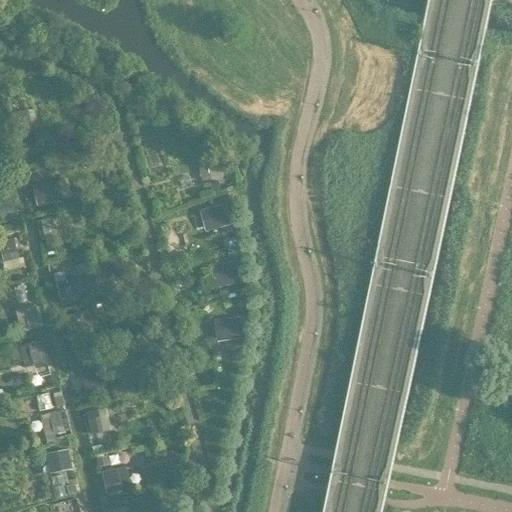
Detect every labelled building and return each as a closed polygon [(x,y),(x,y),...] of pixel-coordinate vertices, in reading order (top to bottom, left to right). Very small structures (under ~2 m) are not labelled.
[(32,130),(27,110),(10,114),(15,134),(32,130)] [(210,157),(210,170),(230,171),(231,158),(210,157)] [(63,202),(59,181),(33,187),(37,208),(63,202)] [(19,220),(13,195),(0,198),(0,214),(2,224),(19,220)] [(226,203),(207,208),(212,229),(232,223),(226,203)] [(60,245),(53,217),(40,221),(47,249),(60,245)] [(19,259),(15,239),(0,242),(0,247),(4,263),(19,259)] [(237,260),(217,265),(221,285),(241,281),(237,260)] [(72,305),(66,280),(55,283),(61,307),(72,305)] [(40,328),(35,307),(24,309),(29,330),(40,328)] [(93,336),(87,311),(63,317),(69,342),(93,336)] [(240,316),(221,319),(224,340),(244,337),(240,316)] [(48,363),(43,342),(27,346),(33,367),(48,363)] [(107,393),(103,374),(83,379),(87,397),(107,393)] [(110,429),(105,408),(87,413),(92,433),(110,429)] [(69,430),(65,412),(60,413),(59,411),(49,414),(54,433),(69,430)] [(75,468),(69,447),(48,452),(54,473),(75,468)] [(130,489),(125,468),(102,474),(106,495),(130,489)] [(65,475),(55,475),(55,492),(65,492),(65,475)]
